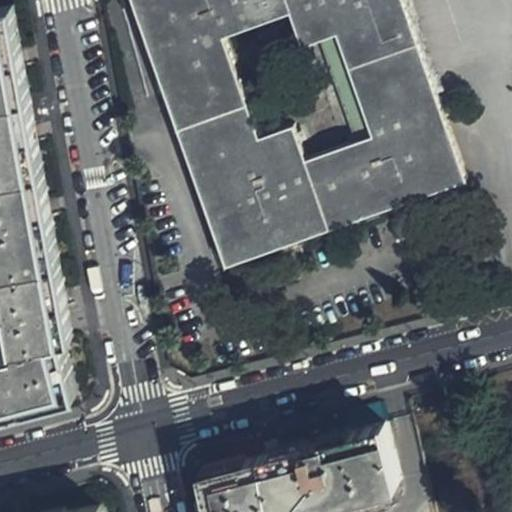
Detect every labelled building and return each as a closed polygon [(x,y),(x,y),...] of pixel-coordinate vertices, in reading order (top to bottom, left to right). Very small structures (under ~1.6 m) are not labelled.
[(511,0),(136,0),(229,259),(468,174),(435,86),(365,111),(373,130),(307,154),(294,119),(260,130),(225,31),(289,8),(302,41),(336,30),(349,64),(400,45),(383,0),(511,0)] [(365,111),(435,86),(404,0),(383,0),(400,45),(349,64),(365,111)] [(0,5),(0,258),(7,296),(3,297),(6,315),(12,314),(16,344),(0,348),(0,409),(77,389),(63,335),(74,333),(12,4),(0,5)] [(215,511),(281,511),(402,477),(388,417),(217,462),(208,476),(215,511)] [(103,511),(102,502),(50,511),(103,511)]
